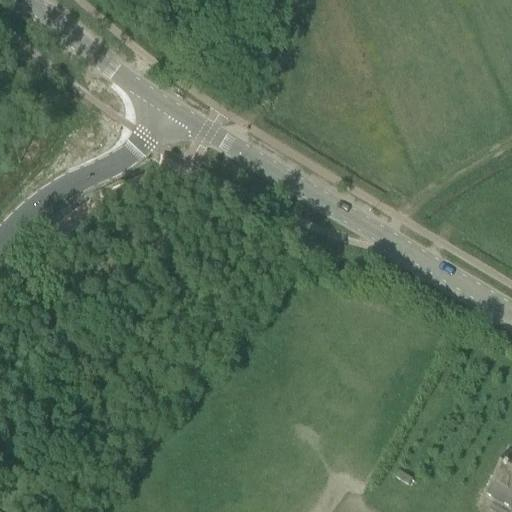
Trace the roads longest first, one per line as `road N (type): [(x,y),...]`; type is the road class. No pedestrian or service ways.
road 1 (tertiary): [(394,242),(171,110)]
road 2 (tertiary): [(0,257),(89,168),(142,141),(171,110)]
road 3 (tertiary): [(171,110),(31,0)]
road 4 (tertiary): [(394,242),(511,314)]
